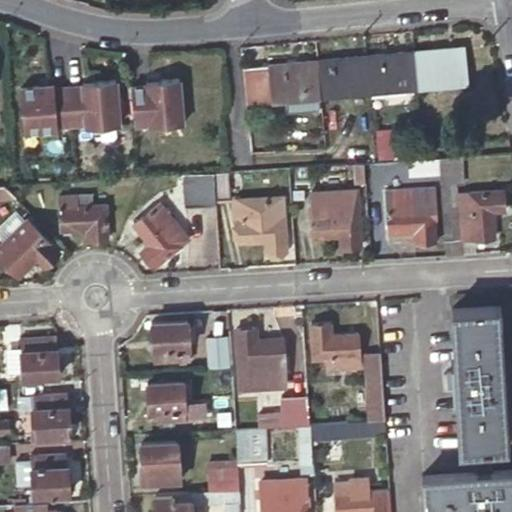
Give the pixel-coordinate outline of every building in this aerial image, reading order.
[(465,44),(415,49),(418,83),(419,87),(437,86),(436,81),(468,78),(465,44)] [(415,49),(365,53),(368,88),(368,91),(385,90),(385,86),(418,83),(415,49)] [(365,53),(317,58),(320,92),(320,96),(337,94),(336,90),(368,88),(365,53)] [(320,92),(317,58),(243,64),(247,103),(288,99),(287,94),(320,92)] [(182,122),(179,77),(161,78),(161,82),(146,83),(131,85),(134,122),(149,121),(150,124),(182,122)] [(67,87),(70,124),(85,123),(85,126),(118,123),(115,79),(97,80),(98,84),(82,86),(67,87)] [(54,125),(70,124),(67,87),(52,88),(36,89),(36,85),(18,87),(21,131),(54,129),(54,125)] [(378,129),(378,157),(392,157),(392,128),(378,129)] [(440,184),(445,238),(462,237),(496,234),(494,209),(506,208),(505,187),(470,190),(457,191),(456,183),(454,154),(438,155),(439,165),(440,184)] [(438,155),(404,157),(404,168),(439,165),(438,155)] [(227,168),(212,169),(214,198),(229,196),(227,168)] [(212,169),(182,171),(185,205),(214,202),(214,198),(212,169)] [(389,188),(387,188),(389,229),(414,227),(416,240),(435,238),(433,203),(405,204),(404,180),(389,181),(389,188)] [(0,183),(0,195),(16,194),(5,184),(0,183)] [(357,187),(311,190),(315,233),(342,232),(343,244),(362,243),(357,187)] [(237,195),(237,204),(240,238),(266,236),(267,248),(287,247),(283,192),(237,195)] [(74,194),(74,205),(84,204),(84,193),(74,194)] [(59,194),(60,228),(86,227),(86,239),(108,238),(105,203),(84,204),(74,205),(74,194),(59,194)] [(160,200),(135,222),(151,241),(142,249),(155,264),(181,241),(172,231),(181,224),(160,200)] [(0,241),(0,254),(18,273),(36,256),(43,264),(60,249),(28,216),(0,241)] [(181,224),(172,231),(181,241),(189,234),(181,224)] [(445,238),(446,254),(464,253),(462,237),(445,238)] [(465,447),(478,446),(492,445),(506,445),(498,305),(457,307),(461,361),(456,361),(457,396),(464,396),(465,447)] [(187,318),(149,321),(152,361),(190,359),(187,318)] [(331,322),(309,323),(312,357),(331,356),(331,368),(360,366),(358,332),(331,333),(331,322)] [(256,326),(237,327),(240,374),(285,372),(284,360),(291,360),(290,346),(283,347),(282,337),(256,339),(256,326)] [(210,329),(211,357),(226,356),(224,328),(210,329)] [(49,336),(20,337),(23,376),(61,374),(59,347),(50,348),(49,336)] [(380,356),(365,357),(369,419),(384,418),(380,356)] [(185,379),(148,381),(150,409),(159,408),(160,420),(188,417),(185,379)] [(69,393),(20,396),(21,413),(34,412),(35,435),(72,432),(69,393)] [(309,423),(306,393),(281,395),(282,410),(258,412),(259,426),(309,423)] [(369,419),(309,423),(310,437),(385,432),(384,418),(369,419)] [(259,426),(236,428),(238,456),(298,451),(298,462),(312,461),(310,437),(309,423),(259,426)] [(179,440),(143,442),(144,468),(141,468),(141,481),(181,479),(179,440)] [(492,445),(478,446),(479,470),(493,469),(492,445)] [(9,446),(0,446),(0,461),(10,461),(9,446)] [(31,469),(33,502),(48,501),(68,500),(67,493),(71,492),(68,452),(30,454),(30,458),(31,469)] [(220,490),(237,488),(235,462),(205,464),(207,491),(220,490)] [(479,470),(425,473),(426,498),(433,498),(433,511),(511,511),(511,467),(493,469),(479,470)] [(349,478),(334,478),(336,511),(381,511),(380,487),(362,488),(361,474),(349,475),(349,478)] [(308,511),(306,481),(260,484),(262,511),(308,511)] [(390,511),(389,487),(380,487),(381,511),(390,511)] [(237,488),(220,490),(207,491),(156,495),(156,511),(194,511),(194,506),(227,504),(227,511),(241,511),(240,488),(237,488)] [(33,502),(16,503),(16,511),(58,511),(58,510),(49,510),(48,501),(33,502)]
